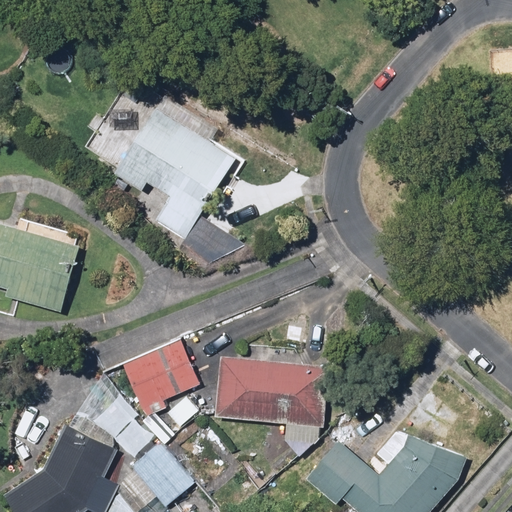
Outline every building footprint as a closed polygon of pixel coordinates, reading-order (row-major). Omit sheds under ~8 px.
[(133,190),(124,205),(184,243),(238,158),(156,106),(112,177),(133,190)] [(80,249),(0,230),(0,287),(5,289),(3,298),(65,312),(80,249)] [(201,384),(181,341),(121,369),(141,412),(201,384)] [(329,366),(215,359),(211,421),(326,428),(329,366)] [(13,511),(86,511),(88,511),(90,511),(108,511),(118,494),(115,490),(107,477),(119,450),(65,426),(46,469),(4,497),(13,511)] [(433,511),(457,486),(465,455),(400,430),(369,465),(342,440),(306,481),(339,511),(343,506),(350,511),(433,511)] [(194,482),(161,443),(132,467),(134,470),(157,498),(165,506),(194,482)] [(134,470),(116,485),(115,490),(118,494),(133,511),(140,511),(157,498),(134,470)] [(133,511),(118,494),(108,511),(133,511)]
